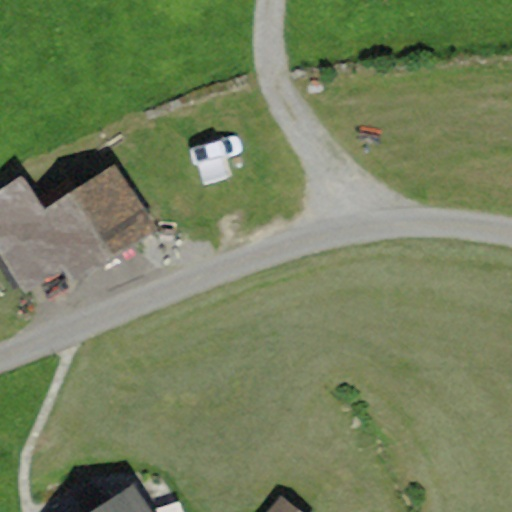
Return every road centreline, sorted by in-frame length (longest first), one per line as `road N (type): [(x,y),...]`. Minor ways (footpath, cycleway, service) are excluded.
road 1 (unclassified): [(0,357),(263,253),(365,224),(460,219),(511,234)]
road 2 (track): [(276,0),(271,44),(279,101),(365,224)]
